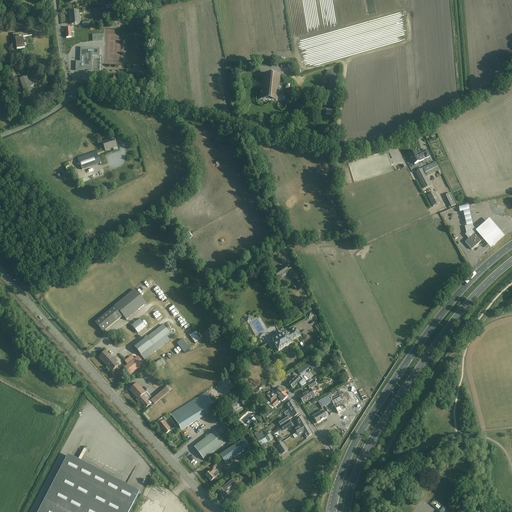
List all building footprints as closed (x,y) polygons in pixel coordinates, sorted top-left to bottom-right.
[(78,11),(75,11),(70,12),(71,25),(79,24),(78,11)] [(66,38),(71,38),(71,33),(74,33),(73,28),(70,28),(65,28),(66,38)] [(23,37),(32,36),(31,32),(13,34),(13,39),(15,39),(17,50),(25,49),(23,37)] [(77,63),(77,70),(90,71),(91,71),(91,63),(91,55),(95,55),(98,55),(98,49),(87,49),(86,49),(81,49),(81,56),(81,63),(77,63)] [(329,79),(326,108),(333,109),(337,75),(328,70),(325,76),(329,79)] [(262,74),(261,94),(260,99),(277,101),(279,76),(262,74)] [(30,87),(41,83),(38,77),(28,81),(27,78),(20,80),(25,94),(31,92),(32,92),(30,87)] [(102,143),(105,151),(109,150),(109,148),(117,146),(114,139),(111,140),(111,141),(107,142),(106,141),(102,143)] [(413,161),(414,165),(429,157),(426,150),(417,155),(415,151),(409,154),(412,162),(413,161)] [(101,163),(96,152),(78,159),(82,171),(101,163)] [(435,163),(424,169),(426,173),(438,167),(435,163)] [(422,169),(415,173),(423,189),(430,185),(422,169)] [(89,181),(92,189),(105,184),(102,176),(89,181)] [(427,196),(433,207),(440,203),(434,193),(427,196)] [(445,196),(451,208),(455,206),(450,194),(445,196)] [(471,217),(469,210),(462,212),(466,227),(473,225),(471,217)] [(488,218),(475,229),(477,232),(484,240),(490,247),(503,236),(488,218)] [(484,240),(477,232),(475,229),(474,228),(473,225),(466,227),(465,227),(466,234),(465,235),(469,239),(465,242),(471,250),(484,240)] [(273,273),(276,277),(279,281),(289,274),(292,279),(295,276),(290,268),(287,270),(284,266),(280,269),(281,269),(274,273),(273,273)] [(135,290),(99,320),(95,323),(103,333),(123,316),(126,321),(146,304),(135,290)] [(131,325),(138,334),(146,328),(140,319),(131,325)] [(170,333),(163,325),(134,348),(141,356),(170,333)] [(286,334),(272,342),(278,352),(292,344),(290,341),(293,339),(293,340),(300,335),(296,329),(289,333),(290,334),(287,335),(286,334)] [(270,339),(274,335),(269,330),(265,334),(270,339)] [(182,346),(186,344),(189,348),(193,345),(188,338),(180,343),(182,346)] [(99,358),(112,372),(118,366),(116,363),(118,362),(114,358),(112,359),(106,352),(99,358)] [(144,364),(138,357),(124,368),(129,376),(144,364)] [(162,367),(169,361),(165,357),(158,363),(162,367)] [(311,359),(296,370),(300,375),(315,364),(311,359)] [(343,372),(347,381),(351,379),(347,370),(343,372)] [(292,389),(293,390),(299,384),(302,387),(306,384),(298,376),(297,378),(296,377),(288,385),(291,387),(290,388),(291,389),(292,389)] [(318,402),(321,409),(332,403),(334,407),(359,395),(356,389),(353,383),(323,398),(324,398),(318,402)] [(130,391),(146,409),(150,405),(148,403),(149,402),(143,395),(146,392),(145,392),(137,384),(130,391)] [(150,400),(152,403),(154,405),(169,391),(165,387),(150,400)] [(283,393),(279,388),(275,392),(274,391),(273,392),(273,393),(269,396),(269,395),(266,398),(269,402),(271,404),(283,393)] [(310,390),(299,397),(304,404),(315,397),(310,390)] [(171,415),(181,431),(215,409),(205,393),(171,415)] [(283,393),(271,404),(274,408),(279,404),(278,403),(281,401),(282,402),(287,397),(283,393)] [(240,401),(244,406),(254,400),(250,394),(240,401)] [(334,407),(347,430),(358,413),(363,404),(359,395),(334,407)] [(292,402),(286,406),(289,410),(284,414),(286,417),(289,420),(293,418),(299,414),(296,410),(297,410),(292,402)] [(261,416),(264,420),(274,412),(270,408),(270,407),(261,416)] [(323,412),(317,415),(313,418),(316,424),(327,418),(323,412)] [(106,414),(104,416),(113,426),(115,424),(106,414)] [(278,422),(280,426),(289,420),(286,417),(278,422)] [(294,429),(296,433),(301,430),(307,426),(301,418),(295,421),(298,426),(294,429)] [(157,423),(166,435),(171,431),(162,419),(157,423)] [(281,427),(283,431),(292,426),(289,422),(281,427)] [(265,425),(259,429),(264,436),(270,432),(265,425)] [(301,430),(296,433),(299,437),(303,435),(306,439),(312,435),(307,426),(301,430)] [(194,448),(200,456),(203,460),(224,445),(214,432),(194,448)] [(225,464),(250,447),(244,439),(220,456),(225,464)] [(277,447),(282,454),(287,451),(282,443),(277,447)] [(266,456),(271,464),(275,461),(269,453),(266,456)] [(128,511),(139,493),(67,456),(38,511),(128,511)] [(213,469),(205,476),(211,482),(219,475),(216,471),(215,472),(213,469)] [(222,491),(223,492),(218,496),(226,504),(230,500),(225,494),(228,491),(226,488),(231,485),(228,482),(226,484),(222,487),(224,490),(222,491)] [(150,495),(142,511),(166,511),(170,504),(150,495)]
